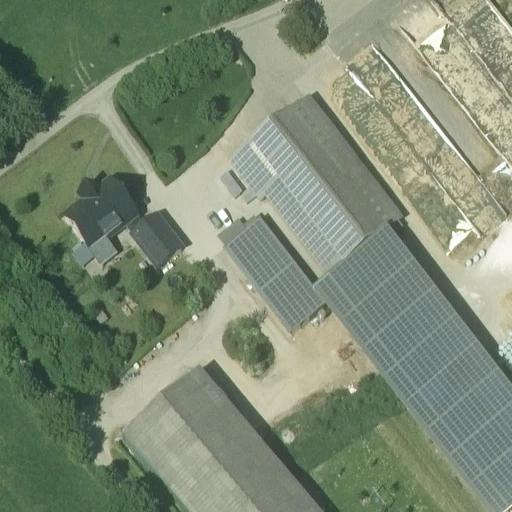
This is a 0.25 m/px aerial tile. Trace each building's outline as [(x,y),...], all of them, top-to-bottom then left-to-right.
[(308,105),(230,166),(260,204),(266,200),(328,280),(401,223),(308,105)] [(93,192),(79,202),(84,208),(64,223),(91,257),(135,222),(109,188),(97,197),(93,192)] [(156,223),(132,241),(157,273),(181,254),(156,223)] [(220,252),(287,337),(321,310),(254,225),(220,252)] [(511,408),(385,245),(321,295),(490,511),(506,511),(511,508),(511,408)] [(312,511),(199,377),(122,442),(180,511),(312,511)]
